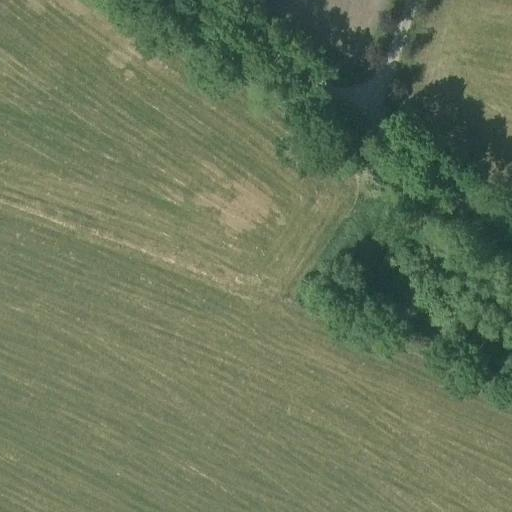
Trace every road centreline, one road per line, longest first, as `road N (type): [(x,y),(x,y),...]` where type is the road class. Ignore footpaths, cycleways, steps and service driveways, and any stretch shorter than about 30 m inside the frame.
road 1 (unclassified): [(371,127),(200,0)]
road 2 (unclassified): [(511,229),(371,127)]
road 3 (unclassified): [(371,127),(414,0)]
